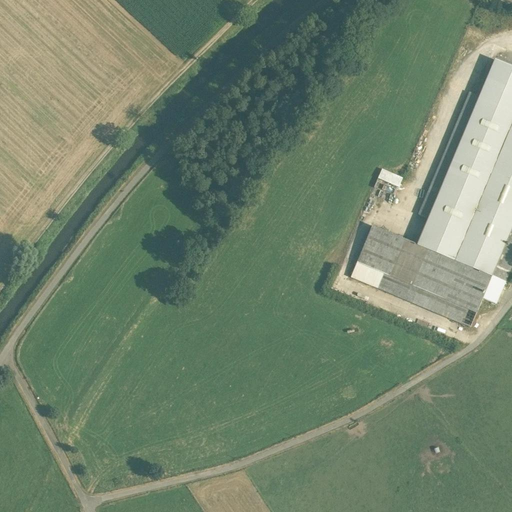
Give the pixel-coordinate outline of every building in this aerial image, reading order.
[(511,68),(495,61),(479,98),(469,93),(457,123),(467,127),(440,191),(437,198),(428,220),(420,239),(415,237),(412,244),(372,227),(350,278),(470,328),(482,299),(496,305),(511,266),(511,68)] [(457,123),(430,187),(440,191),(467,127),(457,123)] [(377,181),(401,191),(406,181),(382,171),(377,181)] [(440,191),(430,187),(427,193),(437,198),(440,191)] [(437,198),(427,193),(418,216),(428,220),(437,198)]
